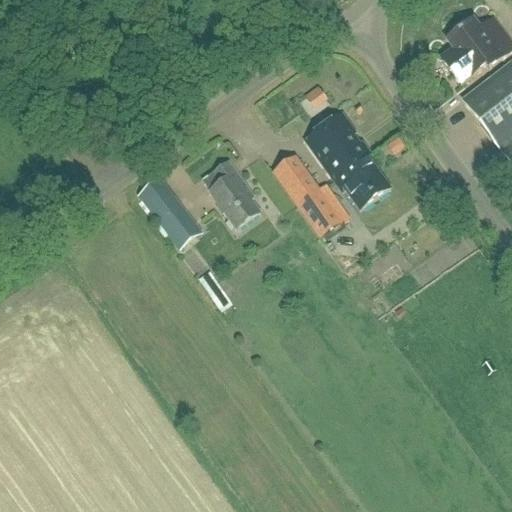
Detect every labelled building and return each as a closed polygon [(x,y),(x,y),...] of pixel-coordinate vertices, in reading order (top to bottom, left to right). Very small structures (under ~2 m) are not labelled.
[(511,57),(511,47),(494,23),(480,33),(473,25),(460,35),(487,70),(499,60),(502,65),(511,57)] [(461,89),(474,80),(487,70),(460,35),(447,45),(454,54),(442,64),(461,89)] [(511,67),(463,105),(511,168),(511,67)] [(357,138),(343,118),(305,145),(333,185),(371,157),(363,146),(360,147),(355,141),(357,138)] [(361,215),(391,194),(368,161),(372,158),(371,157),(333,185),(342,197),(346,194),(361,215)] [(319,194),(296,162),(273,179),(296,210),(319,194)] [(236,234),(260,217),(251,204),(254,202),(229,167),(214,178),(221,188),(209,197),(236,234)] [(180,254),(202,238),(163,187),(141,203),(180,254)] [(296,210),(321,245),(344,229),(319,194),(296,210)]
